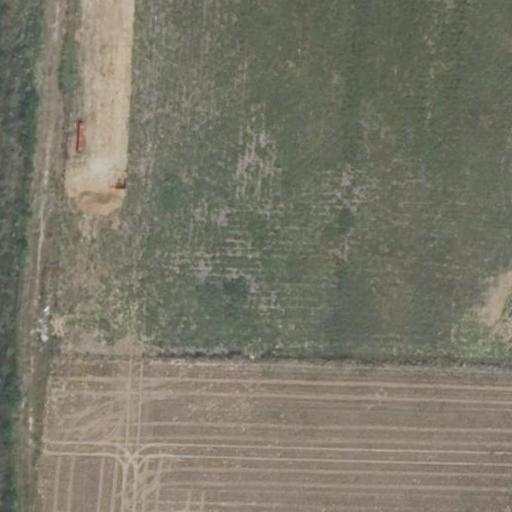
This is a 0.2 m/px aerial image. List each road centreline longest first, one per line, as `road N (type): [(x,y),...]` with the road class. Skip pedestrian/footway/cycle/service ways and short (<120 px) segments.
road 1 (track): [(158,0),(140,212),(125,243),(43,320),(31,349),(23,511)]
road 2 (track): [(216,0),(247,153),(266,190),(304,216),(338,216),(511,178)]
